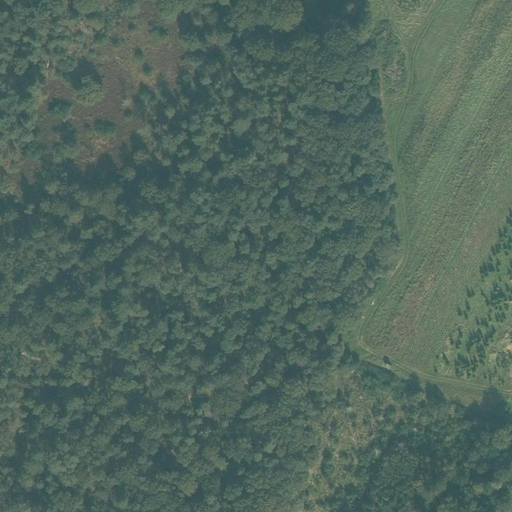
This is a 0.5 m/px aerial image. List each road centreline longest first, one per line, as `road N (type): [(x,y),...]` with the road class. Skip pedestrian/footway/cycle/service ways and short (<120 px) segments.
road 1 (track): [(297,0),(315,105),(294,230),(293,301),(277,354),(286,407),(281,478),(268,505)]
road 2 (track): [(0,338),(102,380),(132,427),(162,452),(268,505)]
